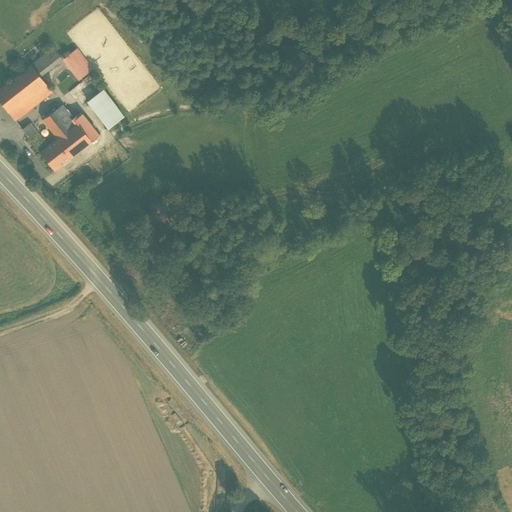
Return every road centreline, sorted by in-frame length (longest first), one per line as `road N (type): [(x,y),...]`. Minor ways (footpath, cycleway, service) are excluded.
road 1 (secondary): [(0,172),(266,478)]
road 2 (track): [(139,123),(165,110),(264,99),(461,0)]
road 3 (unknown): [(129,103),(10,183)]
